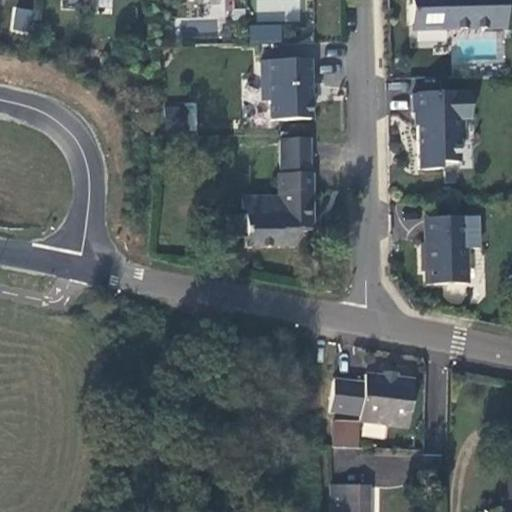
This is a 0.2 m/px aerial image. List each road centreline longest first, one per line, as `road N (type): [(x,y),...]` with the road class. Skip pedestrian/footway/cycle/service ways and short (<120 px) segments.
road 1 (residential): [(372,0),(384,323)]
road 2 (residential): [(384,323),(84,263)]
road 3 (tertiary): [(0,99),(45,110),(77,136),(91,170),(84,263)]
road 4 (unknown): [(460,339),(414,462),(333,472)]
road 5 (residential): [(511,350),(384,323)]
